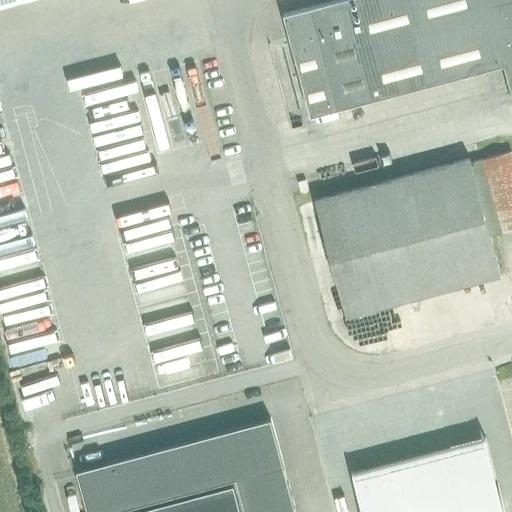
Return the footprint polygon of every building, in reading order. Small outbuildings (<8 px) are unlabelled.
[(511,0),(329,0),(284,12),(310,114),(504,62),(511,93),(511,0)] [(482,157),(471,160),(490,234),(503,231),(511,228),(511,153),(511,149),(482,157)] [(470,157),(315,198),(346,314),(501,273),(490,234),(471,160),(470,157)] [(158,365),(161,375),(203,362),(202,360),(192,363),(190,356),(158,365)] [(104,511),(236,477),(245,511),(296,511),(271,417),(77,469),(88,511),(104,511)] [(494,511),(476,439),(475,437),(352,469),(363,511),(494,511)] [(241,511),(233,482),(120,511),(241,511)]
